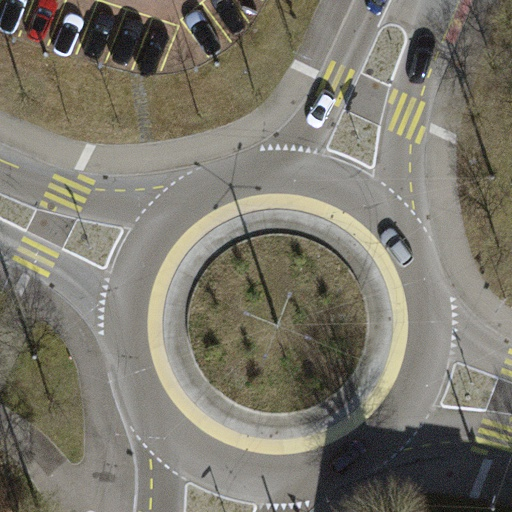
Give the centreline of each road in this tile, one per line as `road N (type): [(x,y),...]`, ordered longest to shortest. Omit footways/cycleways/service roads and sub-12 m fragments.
road 1 (secondary): [(219,479),(274,492),(331,486),(382,462),(423,423),(445,384)]
road 2 (secondary): [(352,164),(300,151),(246,155),(197,175),(155,210),(127,256)]
road 3 (secondary): [(127,256),(115,307),(119,361),(139,410),(173,451),(219,479)]
road 4 (secondary): [(445,384),(456,342),(454,287),(434,235),(399,193),(352,164)]
road 5 (secondary): [(352,164),(416,0)]
road 6 (secondary): [(0,203),(127,256)]
